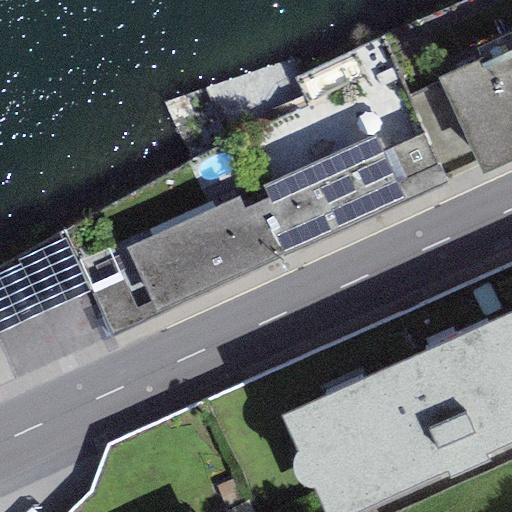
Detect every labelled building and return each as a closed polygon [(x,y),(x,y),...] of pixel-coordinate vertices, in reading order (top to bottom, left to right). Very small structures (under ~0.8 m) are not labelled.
[(511,44),(438,78),(481,175),(511,161),(511,44)] [(268,198),(258,203),(283,257),(445,182),(423,134),(381,154),(372,135),(262,186),(268,198)] [(238,197),(127,248),(158,315),(283,257),(258,203),(244,210),(238,197)] [(0,333),(90,291),(64,238),(17,260),(19,265),(0,273),(0,333)] [(511,313),(487,325),(511,382),(511,313)] [(511,447),(511,382),(487,325),(280,416),(299,454),(293,457),(290,464),(291,470),(292,478),(298,483),(305,487),(314,487),(324,511),(360,511),(450,476),(452,482),(486,467),(483,461),(511,447)]
